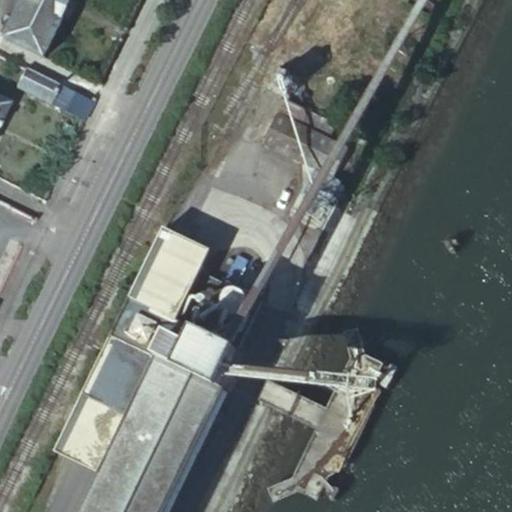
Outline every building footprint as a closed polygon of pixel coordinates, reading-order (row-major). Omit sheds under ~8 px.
[(72,0),(24,0),(6,39),(45,57),(72,0)] [(59,83),(26,67),(18,86),(51,102),(59,83)] [(294,76),(273,119),(343,153),(358,123),(338,114),(345,101),(294,76)] [(85,120),(94,100),(59,83),(51,102),(85,120)] [(37,217),(9,204),(0,222),(0,240),(21,250),(37,217)] [(68,456),(109,476),(167,358),(158,355),(200,268),(211,248),(176,231),(164,225),(55,450),(68,456)] [(0,293),(21,250),(0,240),(0,293)] [(167,358),(109,476),(91,511),(157,511),(262,298),(200,268),(158,355),(167,358)]
